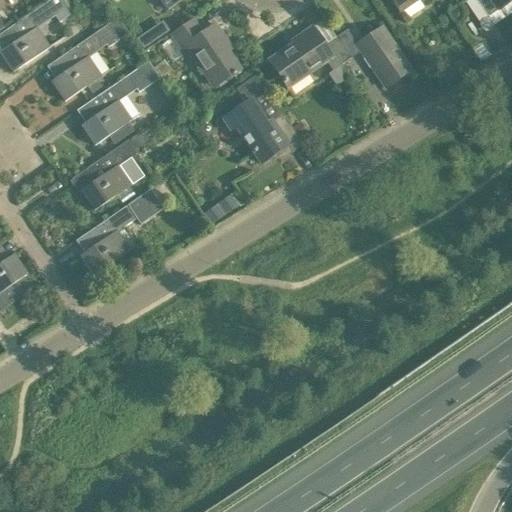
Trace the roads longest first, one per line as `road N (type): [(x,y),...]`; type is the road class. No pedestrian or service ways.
road 1 (residential): [(87,328),(511,69)]
road 2 (motorway): [(511,351),(277,511)]
road 3 (motorway): [(360,511),(511,408)]
road 4 (residential): [(87,328),(0,203)]
